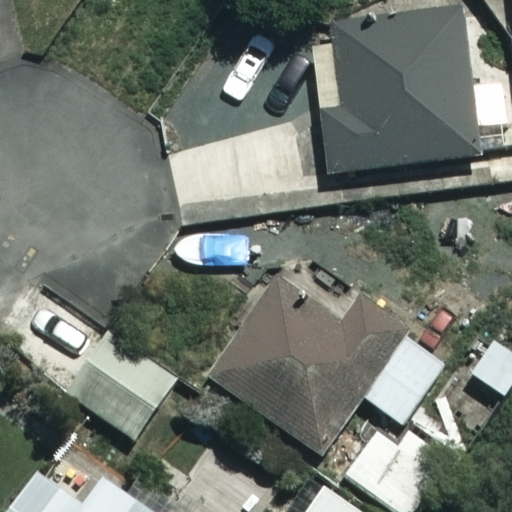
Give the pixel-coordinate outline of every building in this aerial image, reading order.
[(470,87),(458,0),(455,0),(335,17),(338,39),(310,42),(329,177),(478,157),(474,130),(510,125),(504,82),(470,87)] [(338,328),(272,283),(207,379),(322,457),(406,333),(357,300),(338,328)] [(172,378),(103,335),(65,396),(134,439),(172,378)] [(444,368),(405,340),(362,399),(402,427),(444,368)] [(80,506),(34,474),(7,511),(160,511),(170,499),(139,477),(125,496),(100,478),(80,506)] [(354,511),(316,485),(296,511),(354,511)]
